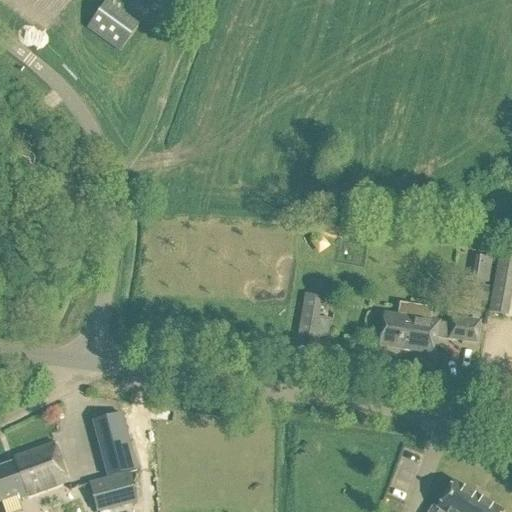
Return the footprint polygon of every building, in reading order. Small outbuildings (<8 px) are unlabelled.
[(139,27),(106,3),(87,29),(119,53),(139,27)] [(507,316),(511,290),(511,258),(498,256),(488,313),(507,316)] [(472,285),(470,298),(486,300),(489,287),(472,285)] [(304,297),(297,337),(315,340),(322,300),(304,297)] [(451,328),(439,326),(439,325),(431,323),(433,309),(411,306),(408,320),(385,317),(381,349),(403,352),(403,350),(435,355),(437,340),(477,345),(480,324),(452,320),(451,328)] [(108,481),(88,486),(95,511),(112,511),(137,505),(129,475),(137,473),(122,421),(93,429),(108,481)] [(0,469),(0,504),(18,498),(20,502),(69,484),(55,446),(14,460),(15,464),(0,469)] [(499,511),(454,484),(438,510),(434,507),(430,511),(499,511)]
